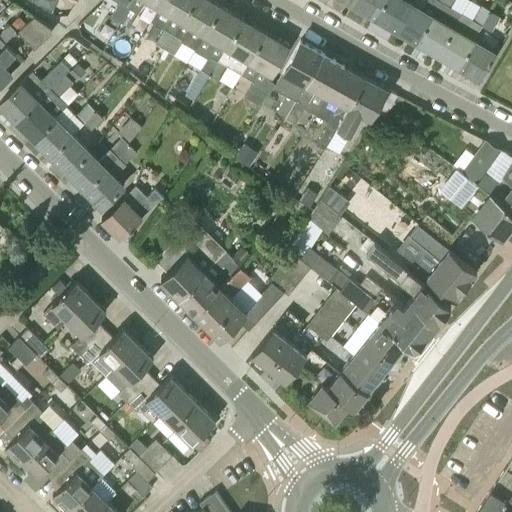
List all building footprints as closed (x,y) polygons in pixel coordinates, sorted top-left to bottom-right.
[(31,0),(51,12),(56,0),(31,0)] [(159,9),(163,0),(133,0),(130,7),(121,22),(130,28),(139,14),(137,13),(144,0),(159,9)] [(163,0),(159,9),(171,16),(164,28),(174,34),(181,22),(193,0),(163,0)] [(209,0),(193,0),(181,22),(174,34),(183,39),(182,41),(193,47),(195,48),(219,6),(209,0)] [(356,0),(353,4),(375,17),(384,0),(356,0)] [(396,29),(414,1),(412,0),(384,0),(375,17),(396,29)] [(417,41),(441,0),(426,0),(423,6),(414,1),(396,29),(417,41)] [(438,53),(462,13),(450,6),(453,0),(441,0),(417,41),(438,53)] [(121,22),(130,7),(120,1),(119,2),(111,16),(121,22)] [(482,25),(491,10),(480,4),(471,19),(462,13),(438,53),(458,65),(475,37),(482,25)] [(210,75),(242,19),(219,6),(195,48),(193,49),(207,57),(200,69),(202,70),(195,82),(203,87),(210,75)] [(491,10),(482,25),(491,30),(500,16),(491,10)] [(18,31),(26,23),(18,15),(10,22),(18,31)] [(18,31),(17,32),(30,45),(34,49),(50,34),(51,32),(51,29),(51,27),(49,25),(34,15),(26,23),(18,31)] [(240,73),(265,32),(242,19),(210,75),(220,80),(228,66),(240,73)] [(0,48),(7,43),(17,32),(18,31),(10,22),(0,31),(0,48)] [(165,48),(174,34),(164,28),(155,42),(165,48)] [(262,102),(268,93),(274,83),(267,78),(269,74),(271,74),(288,46),(265,32),(240,73),(254,81),(245,96),(261,105),(262,102)] [(174,34),(165,48),(160,56),(170,62),(182,41),(183,39),(174,34)] [(479,78),(496,49),(475,37),(458,65),(479,78)] [(305,84),(323,53),(300,40),(282,72),(274,87),(286,94),(296,99),(305,84)] [(7,43),(0,48),(0,82),(11,71),(3,62),(15,51),(7,43)] [(317,114),(346,66),(323,53),(305,84),(296,99),(293,106),(285,117),(295,123),(304,107),(317,114)] [(0,104),(14,119),(63,70),(68,66),(60,58),(41,77),(32,69),(0,101),(0,104)] [(86,70),(77,61),(66,71),(75,80),(86,70)] [(337,128),(367,77),(346,66),(317,114),(329,120),(327,124),(315,145),(324,150),(336,127),(337,128)] [(32,136),(66,104),(58,96),(73,80),(63,70),(14,119),(32,136)] [(367,77),(337,128),(350,135),(362,115),(371,120),(376,110),(388,88),(367,77)] [(388,88),(376,110),(386,116),(398,94),(388,88)] [(275,97),(268,93),(262,102),(270,106),(275,97)] [(293,106),(296,99),(286,94),(272,118),(282,124),(285,117),(293,106)] [(83,122),(95,110),(87,102),(75,113),(66,104),(32,136),(50,155),(73,132),(83,122)] [(95,110),(83,122),(91,130),(103,118),(95,110)] [(130,139),(144,123),(133,114),(120,131),(130,139)] [(68,172),(90,150),(73,132),(50,155),(68,172)] [(106,167),(130,144),(121,135),(99,158),(90,150),(68,172),(85,189),(106,167)] [(511,156),(484,141),(463,171),(511,209),(511,156)] [(245,142),(236,157),(249,165),(258,151),(245,142)] [(106,167),(85,189),(102,206),(124,184),(115,174),(137,152),(130,144),(106,167)] [(502,238),(511,225),(511,209),(463,171),(462,172),(478,184),(469,196),(448,180),(440,190),(466,212),(484,224),(502,238)] [(146,195),(136,184),(100,218),(121,237),(143,215),(142,214),(163,195),(155,187),(146,195)] [(319,193),(306,185),(298,198),(311,207),(319,193)] [(330,192),(323,199),(339,211),(345,203),(342,201),(343,200),(330,190),(330,192)] [(342,214),(339,212),(321,198),(313,209),(307,217),(327,233),(342,214)] [(455,236),(427,213),(419,223),(448,245),(455,236)] [(177,293),(225,247),(193,217),(170,240),(183,253),(160,276),(177,293)] [(478,270),(418,224),(409,235),(423,246),(422,247),(435,256),(442,256),(426,276),(455,299),(478,270)] [(368,250),(375,242),(368,237),(362,245),(368,250)] [(407,299),(435,322),(440,316),(450,304),(449,304),(451,302),(375,242),(368,250),(366,253),(406,286),(413,291),(407,299)] [(246,258),(249,253),(243,247),(232,257),(225,250),(226,249),(225,247),(177,293),(193,310),(246,258)] [(303,275),(311,265),(291,249),(283,260),(303,275)] [(246,258),(193,310),(220,337),(238,319),(248,330),(284,291),(272,281),(246,312),(230,295),(250,275),(240,265),(251,255),(249,253),(246,258)] [(296,285),(303,275),(283,260),(276,269),(296,285)] [(288,294),(296,285),(276,269),(268,279),(272,281),(284,291),(288,294)] [(340,269),(330,280),(337,286),(357,301),(369,311),(407,341),(414,348),(435,322),(407,299),(403,304),(365,276),(359,284),(340,269)] [(58,294),(67,286),(61,279),(52,287),(58,294)] [(67,319),(91,295),(76,280),(43,312),(58,327),(67,319)] [(329,296),(349,312),(357,301),(337,286),(329,296)] [(79,354),(105,328),(97,320),(106,310),(91,295),(67,319),(82,334),(70,345),(79,354)] [(341,321),(349,312),(329,296),(322,305),(341,321)] [(334,331),(341,321),(322,305),(314,315),(334,331)] [(393,359),(407,341),(369,311),(355,329),(366,338),(393,359)] [(326,340),(334,331),(314,315),(306,324),(326,340)] [(19,336),(36,353),(40,357),(49,348),(28,327),(19,336)] [(114,366),(138,342),(123,327),(113,337),(105,328),(79,354),(88,363),(91,359),(106,374),(114,366)] [(268,367),(289,341),(272,327),(251,354),(268,367)] [(38,338),(42,334),(35,328),(32,331),(38,338)] [(26,363),(36,353),(19,336),(9,346),(18,355),(10,363),(17,369),(24,362),(26,363)] [(380,375),(393,359),(366,338),(353,354),(380,375)] [(289,341),(268,367),(285,381),(306,354),(289,341)] [(135,393),(152,375),(144,367),(154,357),(138,342),(114,366),(106,374),(121,389),(118,392),(127,401),(135,393)] [(367,392),(380,375),(353,354),(340,371),(367,392)] [(69,381),(82,366),(74,359),(61,373),(69,381)] [(52,382),(58,375),(50,366),(43,373),(52,382)] [(353,409),(367,392),(340,371),(328,387),(327,387),(348,404),(353,409)] [(161,413),(185,389),(171,374),(161,384),(152,375),(135,393),(127,401),(134,408),(135,409),(145,398),(161,413)] [(58,375),(52,382),(60,391),(67,384),(58,375)] [(327,387),(328,387),(322,382),(308,400),(334,421),(348,404),(327,387)] [(176,428),(200,404),(185,389),(161,413),(176,428)] [(0,416),(11,405),(0,393),(0,416)] [(11,405),(20,414),(33,401),(27,395),(21,400),(19,398),(11,405)] [(53,427),(39,413),(42,410),(33,401),(20,414),(5,429),(13,437),(5,446),(20,460),(20,461),(43,438),(52,428),(53,427)] [(134,408),(127,401),(121,406),(128,413),(134,408)] [(200,404),(176,428),(191,443),(215,419),(200,404)] [(99,430),(106,423),(97,414),(90,421),(99,430)] [(106,423),(99,430),(108,439),(114,432),(106,423)] [(51,478),(70,458),(81,447),(72,437),(67,443),(52,428),(43,438),(20,461),(20,460),(18,462),(26,469),(31,465),(39,473),(42,470),(51,478)] [(146,446),(163,463),(172,454),(155,437),(146,446)] [(104,473),(89,458),(92,456),(82,446),(81,447),(70,458),(51,478),(59,487),(53,493),(68,509),(91,485),(100,476),(104,473)] [(154,472),(163,463),(146,446),(138,455),(154,472)] [(154,472),(138,455),(130,447),(123,453),(132,462),(135,468),(147,480),(154,472)] [(511,456),(490,489),(474,511),(511,511),(511,509),(510,508),(511,505),(511,456)] [(143,494),(151,486),(151,485),(136,470),(127,479),(143,494)] [(68,509),(71,511),(94,511),(106,500),(115,491),(100,476),(91,485),(68,509)] [(130,495),(136,488),(127,479),(121,485),(130,495)] [(230,511),(215,490),(199,501),(203,506),(194,511),(230,511)] [(94,511),(118,511),(106,500),(94,511)]
